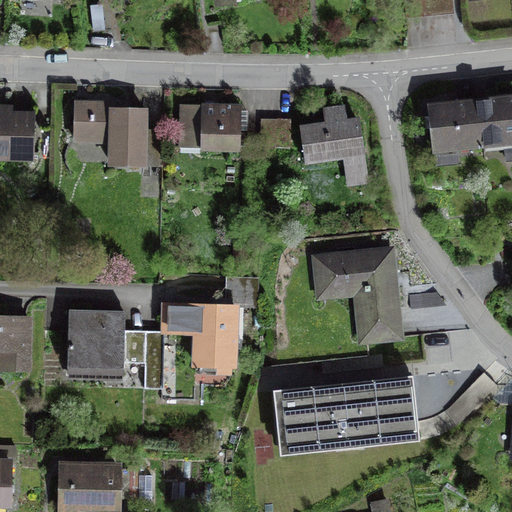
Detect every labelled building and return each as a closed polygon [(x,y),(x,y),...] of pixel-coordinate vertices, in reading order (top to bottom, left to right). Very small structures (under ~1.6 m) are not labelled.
[(426,17),(423,0),(405,0),(408,19),(426,17)] [(452,0),(423,0),(426,17),(453,14),(452,0)] [(477,145),(502,142),(504,158),(511,157),(511,96),(472,101),(477,145)] [(159,167),(159,146),(163,146),(163,131),(144,131),(144,106),(115,106),(115,101),(72,101),(72,144),(107,143),(107,167),(159,167)] [(477,145),(472,101),(427,106),(432,150),(477,145)] [(243,152),(243,125),(243,102),(176,102),(177,132),(196,132),(196,151),(243,152)] [(0,157),(29,158),(29,155),(35,154),(35,116),(29,116),(29,111),(10,111),(10,105),(0,105),(0,157)] [(321,105),(321,124),(296,124),(296,146),(301,145),(301,162),(314,162),(314,157),(340,156),(340,162),(347,162),(347,167),(363,167),(363,149),(359,149),(359,144),(358,116),(345,116),(344,105),(321,105)] [(290,118),(274,119),(275,151),(290,150),(290,118)] [(259,151),(275,151),(274,119),(259,119),(259,151)] [(316,292),(357,292),(357,335),(397,335),(397,250),(361,250),(361,249),(315,250),(316,292)] [(235,328),(234,303),(163,304),(163,331),(192,331),(193,361),(236,360),(235,328)] [(100,376),(100,370),(121,369),(121,362),(140,362),(140,387),(163,387),(163,334),(142,334),(140,334),(125,334),(125,309),(120,309),(120,304),(67,305),(68,370),(82,370),(82,376),(100,376)] [(0,352),(3,353),(3,372),(26,372),(26,352),(29,352),(29,314),(0,314),(0,352)] [(411,379),(275,392),(281,453),(417,440),(411,379)] [(13,455),(0,455),(0,501),(13,502),(13,455)] [(125,506),(125,496),(140,496),(140,459),(108,459),(108,457),(72,457),(72,461),(57,461),(57,506),(108,506),(125,506)] [(391,511),(388,494),(368,499),(370,511),(391,511)]
